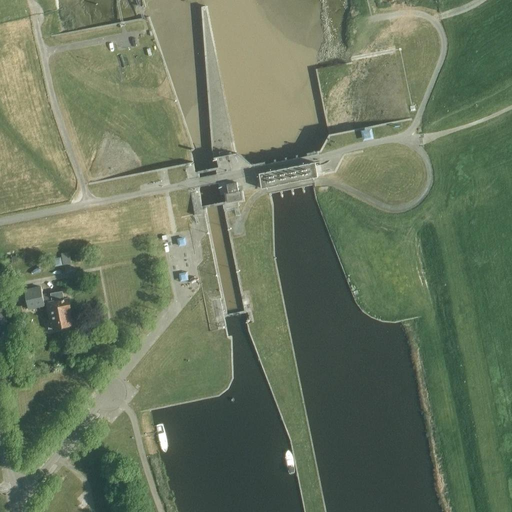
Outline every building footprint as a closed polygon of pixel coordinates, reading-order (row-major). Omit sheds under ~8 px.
[(365,141),(374,139),(373,130),(363,132),(365,141)] [(318,179),(318,178),(318,177),(317,174),(317,171),(316,167),(315,164),(287,170),(259,176),(262,189),(262,190),(318,179)] [(239,194),(237,185),(226,187),(228,196),(226,196),(228,205),(242,201),(241,193),(239,194)] [(69,251),(61,253),(63,265),(71,264),(69,251)] [(45,296),(44,287),(25,291),(29,311),(45,308),(44,304),(48,303),(51,320),(48,321),(50,329),(54,328),(72,325),(70,312),(73,312),(71,300),(66,301),(64,292),(45,296)] [(0,342),(10,341),(4,306),(0,306),(0,342)]
